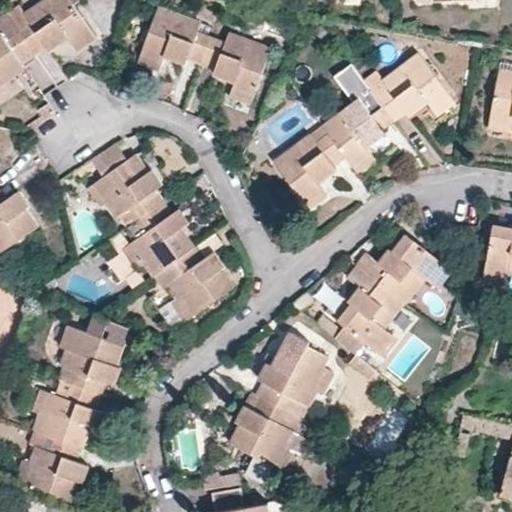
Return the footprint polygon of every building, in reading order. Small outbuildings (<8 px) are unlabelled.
[(8,12),(20,29),(36,52),(48,44),(51,47),(58,42),(69,35),(74,42),(95,30),(76,2),(79,0),(46,0),(28,12),(21,3),(8,12)] [(203,59),(213,33),(200,28),(203,20),(161,4),(141,53),(162,62),(167,51),(173,54),(187,58),(189,54),(203,59)] [(23,60),(36,52),(20,29),(7,37),(2,30),(0,31),(0,93),(13,85),(8,76),(18,69),(25,65),(23,60)] [(98,35),(95,30),(74,42),(79,48),(98,35)] [(228,39),(213,33),(203,59),(217,64),(215,69),(225,72),(238,77),(234,89),(253,98),(274,48),(231,31),(228,39)] [(391,85),(379,94),(395,116),(407,107),(410,111),(418,105),(424,101),(421,95),(426,92),(430,97),(435,105),(454,92),(423,50),(386,76),(391,85)] [(160,65),(162,62),(141,53),(140,56),(160,65)] [(367,77),(379,94),(391,85),(386,76),(379,68),(367,77)] [(511,70),(500,68),(491,118),(511,121),(511,70)] [(0,101),(16,90),(13,85),(0,93),(0,101)] [(252,101),(253,98),(234,89),(232,93),(252,101)] [(424,101),(430,97),(426,92),(421,95),(424,101)] [(457,97),(454,92),(435,105),(438,110),(457,97)] [(395,116),(379,94),(368,102),(361,94),(324,122),(330,130),(346,151),(354,163),(372,149),(367,143),(362,138),(369,133),(370,140),(373,138),(386,129),(383,125),(395,116)] [(511,127),(511,121),(491,118),(490,123),(511,127)] [(335,159),(346,151),(330,130),(319,138),(312,130),(276,156),(308,199),(326,186),(320,177),(315,171),(319,167),(325,173),(338,164),(335,159)] [(112,143),(89,159),(99,174),(122,158),(112,143)] [(135,201),(143,213),(166,197),(157,185),(164,180),(153,164),(150,165),(138,147),(132,151),(122,158),(99,174),(96,176),(108,194),(119,210),(135,201)] [(354,163),(358,168),(376,155),(372,149),(354,163)] [(322,175),(325,173),(319,167),(315,171),(320,177),(322,175)] [(103,196),(108,194),(96,176),(91,179),(103,196)] [(329,190),(326,186),(308,199),(311,202),(329,190)] [(6,197),(0,188),(0,250),(38,225),(26,206),(30,203),(25,195),(20,188),(6,197)] [(157,271),(176,257),(197,243),(188,230),(196,225),(186,212),(181,203),(174,208),(166,197),(143,213),(151,225),(128,241),(140,260),(147,256),(157,271)] [(143,213),(135,201),(119,210),(128,224),(143,213)] [(511,223),(496,220),(487,270),(510,276),(511,268),(511,223)] [(358,262),(405,299),(424,273),(435,281),(448,263),(408,232),(398,245),(383,264),(379,261),(367,251),(358,262)] [(386,250),(379,261),(383,264),(398,245),(393,241),(386,250)] [(197,243),(176,257),(184,270),(172,278),(181,292),(175,297),(187,315),(235,282),(224,266),(226,262),(221,256),(215,247),(204,253),(197,243)] [(355,350),(365,337),(381,350),(395,331),(386,323),(405,299),(358,262),(349,275),(361,284),(365,288),(349,308),(341,318),(344,320),(334,333),(355,350)] [(454,267),(448,263),(435,281),(440,284),(454,267)] [(509,284),(510,276),(487,270),(485,279),(509,284)] [(55,275),(40,286),(54,292),(59,279),(56,275),(55,275)] [(345,304),(349,308),(365,288),(361,284),(351,297),(345,304)] [(101,310),(95,308),(88,325),(125,338),(131,323),(101,310)] [(75,378),(101,387),(106,374),(114,376),(118,366),(121,358),(117,357),(125,338),(88,325),(70,318),(62,337),(69,341),(63,358),(80,365),(75,378)] [(401,335),(395,331),(381,350),(386,354),(401,335)] [(285,408),(300,416),(316,389),(322,392),(333,372),(319,365),(323,357),(301,346),(304,341),(289,334),(285,341),(283,346),(278,355),(263,347),(250,373),(261,378),(267,382),(261,395),(285,408)] [(376,367),(355,350),(348,358),(370,375),(376,367)] [(97,400),(101,387),(75,378),(70,392),(43,383),(36,402),(43,405),(36,425),(57,432),(82,440),(90,418),(97,420),(101,410),(104,403),(97,400)] [(261,395),(254,391),(245,410),(238,421),(242,423),(233,441),(282,468),(293,449),(306,457),(315,441),(302,433),(308,421),(300,416),(285,408),(261,395)] [(472,433),(511,438),(511,425),(464,420),(454,460),(464,462),(472,433)] [(77,454),(82,440),(57,432),(52,446),(38,443),(31,462),(23,461),(18,477),(71,495),(78,474),(82,475),(86,465),(88,459),(77,454)] [(511,461),(500,504),(511,507),(511,503),(511,461)] [(219,477),(217,473),(203,479),(206,490),(241,485),(240,475),(219,477)] [(220,509),(247,504),(242,489),(217,493),(220,509)] [(272,511),(272,500),(247,504),(220,509),(220,511),(272,511)]
